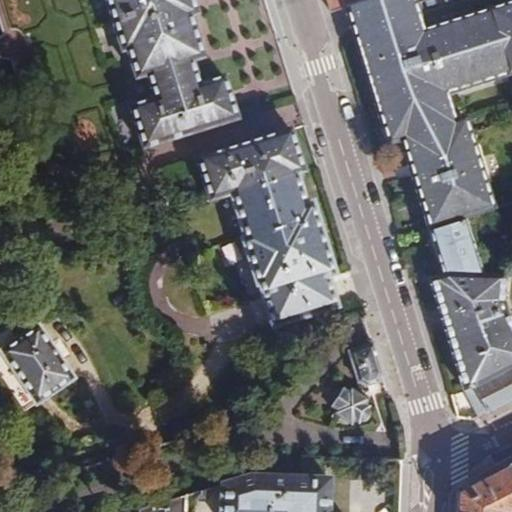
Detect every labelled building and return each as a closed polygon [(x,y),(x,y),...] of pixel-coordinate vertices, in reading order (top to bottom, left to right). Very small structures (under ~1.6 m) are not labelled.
[(111,0),(126,47),(130,45),(139,73),(151,70),(159,95),(133,104),(147,147),(239,117),(233,95),(223,98),(221,89),(230,86),(225,70),(200,79),(192,55),(204,51),(192,10),(198,8),(195,0),(111,0)] [(327,0),(330,9),(345,4),(358,0),(327,0)] [(358,0),(345,4),(353,32),(418,12),(414,0),(358,0)] [(353,32),(364,65),(417,49),(432,96),(511,70),(511,0),(510,0),(495,5),(498,14),(486,18),(483,8),(422,28),(418,12),(353,32)] [(495,5),(483,8),(486,18),(498,14),(495,5)] [(364,65),(379,112),(432,96),(417,49),(364,65)] [(410,170),(428,228),(465,216),(495,207),(480,160),(467,115),(457,118),(449,94),(511,73),(511,70),(432,96),(379,112),(388,140),(400,137),(406,158),(427,152),(430,163),(410,170)] [(223,98),(233,95),(230,86),(221,89),(223,98)] [(298,171),(304,169),(290,124),(199,157),(213,197),(298,171)] [(427,152),(406,158),(410,170),(430,163),(427,152)] [(213,197),(191,204),(203,242),(200,243),(220,306),(260,293),(328,272),(336,270),(313,197),(307,199),(298,171),(213,197)] [(465,216),(428,228),(439,266),(477,254),(465,216)] [(328,272),(260,293),(266,310),(270,323),(337,303),(333,288),(328,272)] [(463,387),(481,416),(511,399),(511,317),(506,310),(502,292),(503,273),(443,273),(429,277),(438,306),(444,304),(446,312),(458,308),(462,322),(451,325),(457,344),(450,347),(463,387)] [(444,304),(438,306),(450,347),(457,344),(451,325),(462,322),(458,308),(446,312),(444,304)] [(46,338),(6,363),(39,419),(80,393),(46,338)] [(378,379),(381,371),(372,341),(348,349),(356,379),(364,384),(378,379)] [(336,409),(334,413),(350,424),(353,419),(357,423),(359,420),(363,421),(366,421),(369,418),(370,415),(369,412),(367,408),(369,407),(364,403),(367,399),(350,388),(347,393),(343,390),(333,406),(336,409)] [(511,511),(511,475),(508,468),(459,493),(458,511),(511,511)] [(328,511),(329,482),(254,478),(251,477),(130,511),(328,511)]
